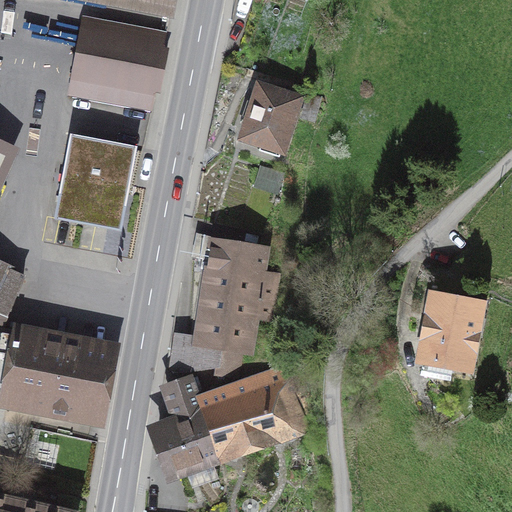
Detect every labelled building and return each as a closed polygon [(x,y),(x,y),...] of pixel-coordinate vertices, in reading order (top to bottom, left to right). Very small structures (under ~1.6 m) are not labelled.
[(95,0),(170,14),(172,0),(95,0)] [(164,44),(85,29),(72,99),(151,113),(164,44)] [(260,89),(244,138),(262,143),(259,151),(279,157),(297,100),(260,89)] [(307,94),(301,118),(313,122),(320,97),(307,94)] [(103,227),(125,204),(135,149),(71,137),(56,218),(103,227)] [(218,364),(217,373),(238,377),(243,346),(251,347),(256,317),(272,319),(279,275),(263,273),(266,252),(252,246),(197,235),(193,257),(203,258),(193,317),(201,319),(198,339),(187,337),(181,370),(218,364)] [(0,327),(23,277),(0,266),(0,327)] [(434,296),(422,360),(468,369),(480,305),(434,296)] [(109,355),(0,334),(0,347),(2,348),(0,359),(0,395),(8,397),(98,414),(109,355)] [(205,415),(219,454),(300,425),(280,369),(204,396),(211,413),(205,415)] [(219,454),(205,415),(201,417),(188,378),(167,385),(168,399),(178,426),(157,433),(171,471),(219,454)] [(8,495),(0,493),(0,511),(67,511),(68,511),(48,507),(43,496),(10,488),(8,495)]
